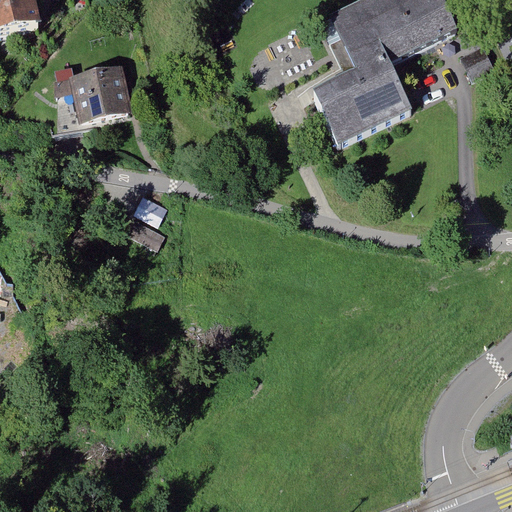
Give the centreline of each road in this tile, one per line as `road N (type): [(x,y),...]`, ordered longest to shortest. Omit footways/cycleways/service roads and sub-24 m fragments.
road 1 (residential): [(511,243),(388,239),(182,190),(0,159)]
road 2 (residential): [(460,511),(444,436),(455,408),(511,355)]
